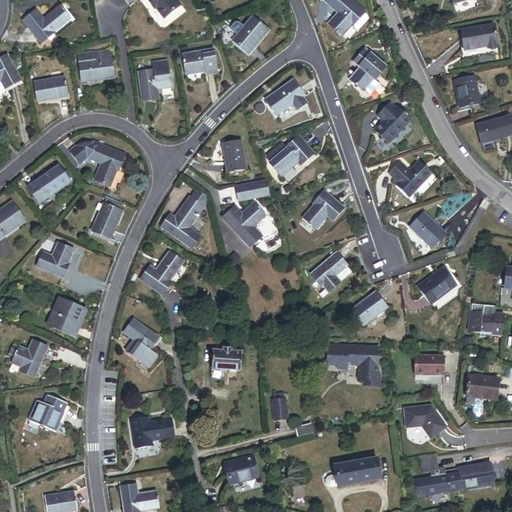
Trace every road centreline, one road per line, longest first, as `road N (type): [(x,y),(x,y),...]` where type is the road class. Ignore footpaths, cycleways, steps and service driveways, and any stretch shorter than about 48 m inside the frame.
road 1 (residential): [(171,161),(129,245),(95,366),(91,446),(100,511)]
road 2 (residential): [(310,45),(390,273)]
road 3 (residential): [(388,0),(443,132),(466,165),(511,202)]
road 4 (residential): [(171,161),(118,121),(82,118),(0,181)]
road 5 (residential): [(202,511),(174,329)]
road 6 (residential): [(310,45),(237,93),(171,161)]
road 7 (unknown): [(0,37),(24,64),(34,151)]
